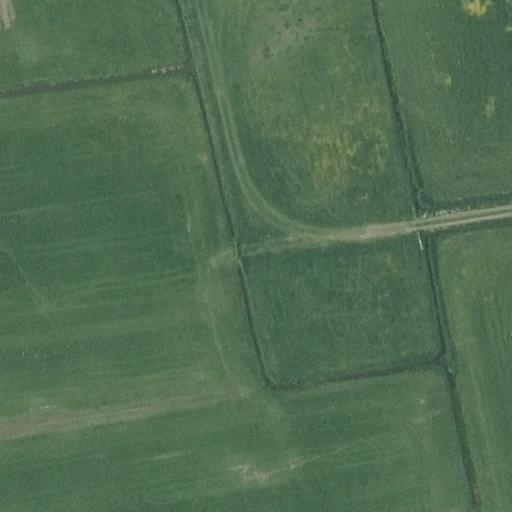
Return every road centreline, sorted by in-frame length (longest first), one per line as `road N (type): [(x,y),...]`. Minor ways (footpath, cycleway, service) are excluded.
road 1 (track): [(511,213),(292,246),(258,207),(219,63)]
road 2 (track): [(292,246),(227,256),(0,484)]
